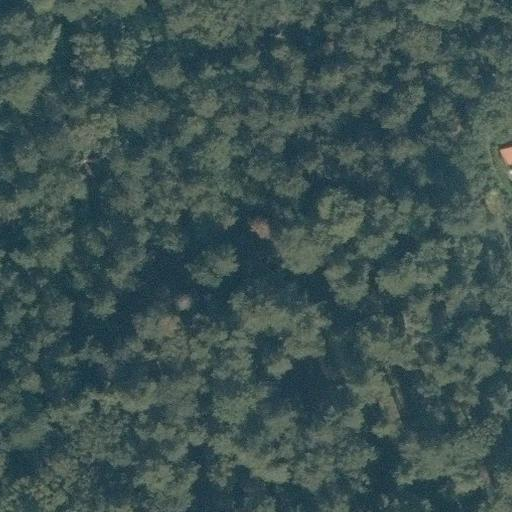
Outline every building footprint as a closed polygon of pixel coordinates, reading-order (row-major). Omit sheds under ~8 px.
[(95,41),(94,12),(61,12),(62,36),(53,36),(53,47),(65,47),(65,42),(95,41)] [(438,20),(421,17),(419,35),(435,38),(438,20)] [(295,77),(293,77),(293,97),(305,97),(305,91),(316,91),(316,77),(295,77)] [(109,143),(87,141),(85,177),(107,179),(109,143)] [(83,482),(69,483),(69,488),(66,488),(67,503),(77,502),(76,496),(84,496),(83,482)]
